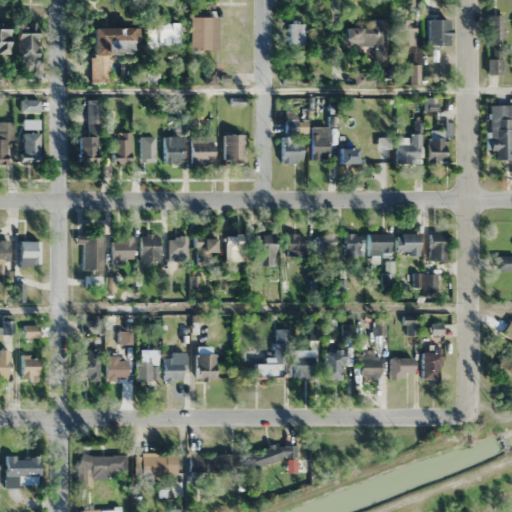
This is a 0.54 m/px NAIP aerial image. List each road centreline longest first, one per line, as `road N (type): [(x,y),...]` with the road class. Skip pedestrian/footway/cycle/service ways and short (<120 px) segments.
road 1 (residential): [(0,204),(511,202)]
road 2 (residential): [(56,0),(55,511)]
road 3 (residential): [(0,422),(471,417)]
road 4 (residential): [(470,0),(471,417)]
road 5 (residential): [(265,0),(270,204)]
